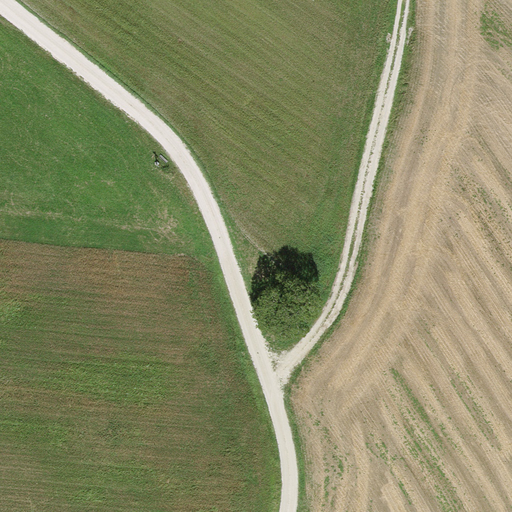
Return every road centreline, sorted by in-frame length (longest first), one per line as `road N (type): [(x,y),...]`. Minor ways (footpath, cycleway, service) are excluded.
road 1 (track): [(283,511),(269,381),(327,313),(401,0)]
road 2 (track): [(269,381),(185,164),(167,139),(0,6)]
